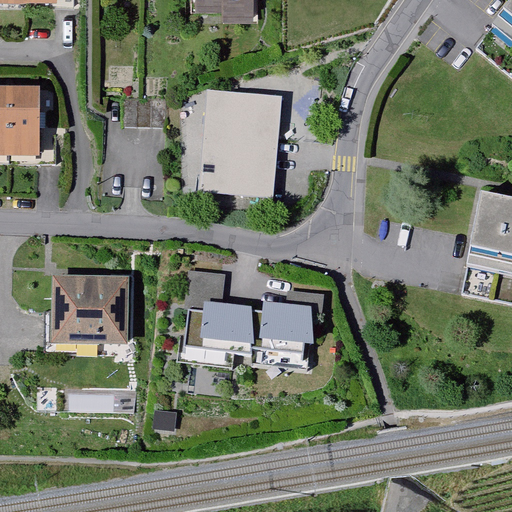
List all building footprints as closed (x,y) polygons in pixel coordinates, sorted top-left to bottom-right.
[(0,0),(0,8),(26,9),(26,0),(0,0)] [(54,0),(26,0),(26,9),(55,9),(54,0)] [(198,0),(198,19),(224,20),(224,31),(253,32),(253,0),(198,0)] [(0,168),(10,169),(10,101),(0,100),(0,168)] [(39,101),(10,101),(10,169),(38,169),(39,101)] [(284,106),(211,101),(204,201),(277,206),(284,106)] [(511,215),(490,211),(476,270),(511,277),(511,215)] [(223,278),(190,275),(183,360),(306,369),(310,321),(321,322),(322,299),(289,296),(288,313),(221,308),(223,278)] [(128,284),(57,282),(55,342),(126,345),(128,284)] [(171,415),(157,414),(156,428),(171,429),(171,415)]
